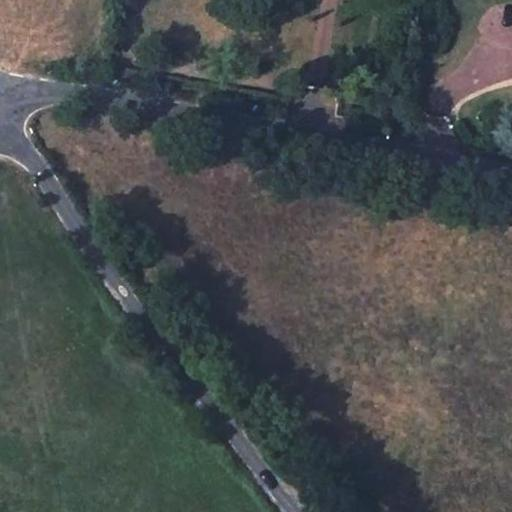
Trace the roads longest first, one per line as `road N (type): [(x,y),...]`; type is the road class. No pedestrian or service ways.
road 1 (tertiary): [(511,178),(64,94),(0,102)]
road 2 (unclassified): [(0,117),(298,511)]
